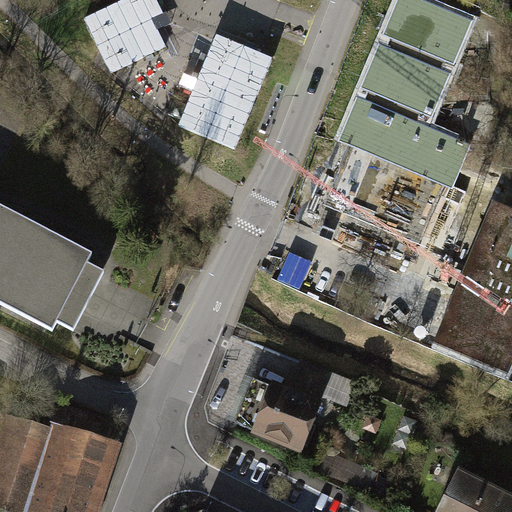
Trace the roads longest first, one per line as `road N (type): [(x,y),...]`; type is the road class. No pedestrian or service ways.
road 1 (residential): [(166,416),(344,0)]
road 2 (residential): [(0,351),(115,405),(166,416)]
road 3 (residential): [(270,511),(155,456)]
